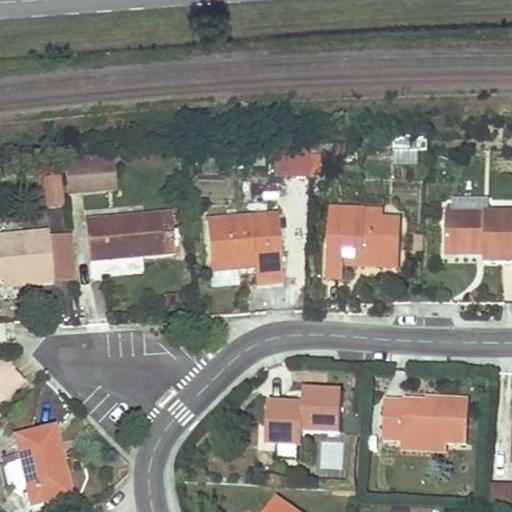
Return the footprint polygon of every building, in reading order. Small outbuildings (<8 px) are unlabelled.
[(274,177),(308,179),(309,150),(276,152),(274,177)] [(331,162),(331,150),(309,150),(308,179),(320,179),(320,161),(331,162)] [(417,166),(417,151),(393,151),(393,166),(417,166)] [(113,162),(100,163),(103,192),(116,191),(113,162)] [(100,163),(65,166),(67,195),(103,192),(100,163)] [(62,206),(60,177),(44,178),(46,207),(62,206)] [(453,217),(489,217),(489,204),(453,204),(453,217)] [(329,210),(328,234),(344,235),(345,211),(329,210)] [(328,234),(326,279),(343,280),(344,266),(344,259),(344,252),(355,252),(364,253),(363,267),(399,269),(400,222),(383,221),(383,212),(345,211),(344,235),(328,234)] [(171,217),(85,224),(90,279),(142,274),(141,259),(173,256),(171,217)] [(237,271),(246,270),(254,269),(255,281),(282,279),(277,217),(206,222),(209,266),(237,264),(237,271)] [(476,251),(480,251),(484,251),(484,254),(484,264),(511,264),(511,217),(489,217),(453,217),(446,217),(445,253),(476,254),(476,251)] [(71,283),(66,233),(48,235),(52,285),(71,283)] [(0,282),(3,283),(8,282),(13,282),(13,288),(52,285),(48,235),(0,238),(0,282)] [(363,267),(364,253),(355,252),(354,259),(354,267),(363,267)] [(344,259),(344,266),(354,267),(354,259),(344,259)] [(237,264),(209,266),(209,273),(237,271),(237,264)] [(302,433),(321,434),(339,435),(341,395),(303,394),(302,407),(267,405),(265,446),(302,447),(302,433)] [(382,441),(392,441),(402,442),(445,444),(466,446),(469,402),(436,400),(436,405),(384,402),(382,441)] [(26,490),(30,508),(65,500),(58,467),(61,467),(54,431),(14,440),(18,458),(20,466),(26,490)] [(402,451),(445,454),(445,444),(402,442),(402,451)] [(18,458),(1,462),(3,470),(20,466),(18,458)] [(26,490),(20,466),(3,470),(8,494),(26,490)] [(509,507),(511,486),(488,484),(486,506),(509,507)] [(270,511),(290,511),(277,503),(270,511)]
